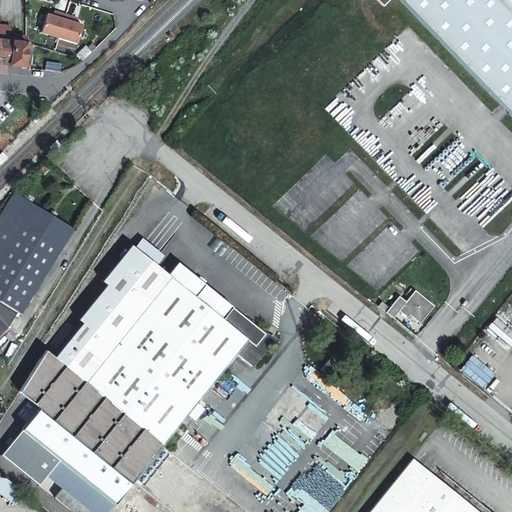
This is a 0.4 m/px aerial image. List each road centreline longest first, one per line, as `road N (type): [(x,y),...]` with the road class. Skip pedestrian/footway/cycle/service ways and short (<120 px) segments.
road 1 (unclassified): [(100,119),(166,157),(511,436)]
road 2 (unknown): [(469,292),(414,224),(344,159),(298,198)]
road 3 (unknown): [(287,309),(197,242),(174,199),(154,196),(129,228)]
road 4 (unknown): [(270,487),(343,399),(300,373),(288,356)]
road 5 (unknown): [(288,356),(177,466)]
road 6 (unknown): [(132,511),(177,466),(238,511)]
road 7 (unknown): [(422,40),(511,142)]
road 8 (residential): [(85,0),(122,11),(124,26),(66,83)]
